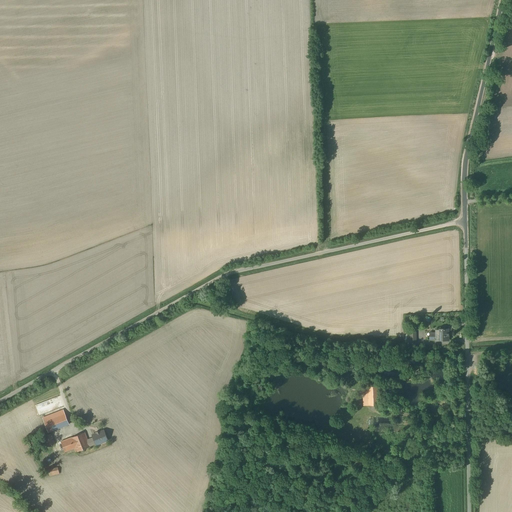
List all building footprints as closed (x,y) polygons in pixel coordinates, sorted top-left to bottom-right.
[(449,329),(440,329),(439,330),(436,330),(436,333),(431,333),(431,340),(436,340),(440,340),(449,340),(449,329)] [(378,385),(363,385),(364,405),(378,405),(378,385)] [(63,410),(42,418),(47,434),(69,426),(63,410)] [(103,430),(90,435),(91,438),(94,445),(95,447),(108,442),(103,430)] [(77,452),(94,445),(91,438),(87,439),(84,433),(60,442),(64,453),(76,449),(77,452)] [(54,444),(50,434),(42,437),(46,447),(54,444)]
